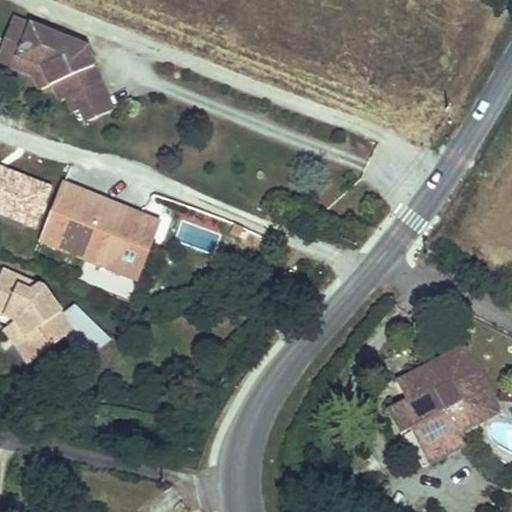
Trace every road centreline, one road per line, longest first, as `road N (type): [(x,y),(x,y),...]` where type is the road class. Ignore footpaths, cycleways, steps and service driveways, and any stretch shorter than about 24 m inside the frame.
road 1 (secondary): [(511,60),(443,166),(279,368),(250,419),(237,489)]
road 2 (unknown): [(443,166),(4,0)]
road 3 (residential): [(0,434),(237,489)]
